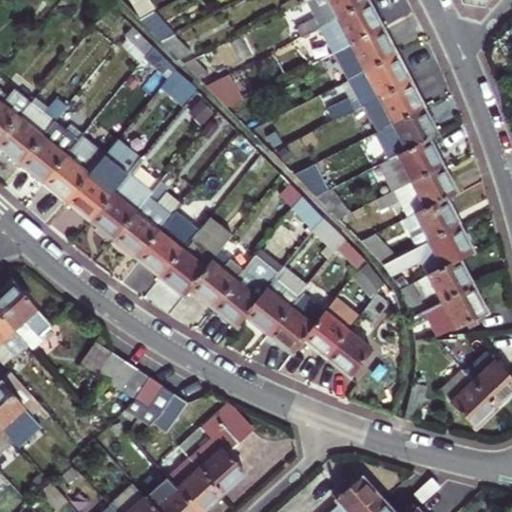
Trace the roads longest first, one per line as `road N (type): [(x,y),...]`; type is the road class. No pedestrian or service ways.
road 1 (residential): [(327,421),(214,372),(120,316),(19,238)]
road 2 (residential): [(511,473),(327,421)]
road 3 (residential): [(460,57),(511,209)]
